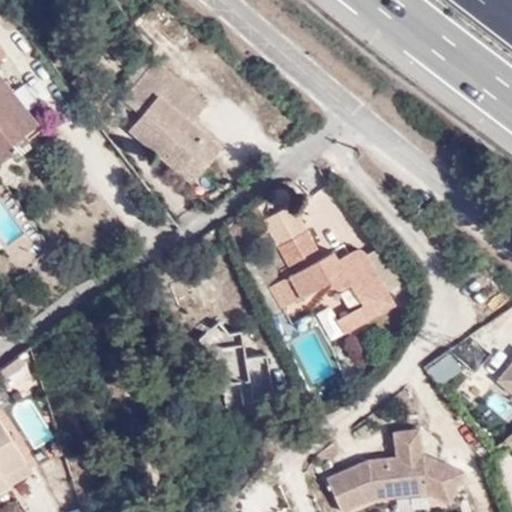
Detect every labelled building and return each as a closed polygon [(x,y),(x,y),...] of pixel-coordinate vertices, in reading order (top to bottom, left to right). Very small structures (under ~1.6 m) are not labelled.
[(167,165),(181,151),(195,163),(216,139),(187,115),(201,100),(149,55),(116,94),(132,108),(118,123),(167,165)] [(0,145),(36,115),(0,73),(0,145)] [(181,151),(167,165),(182,178),(195,163),(181,151)] [(301,229),(285,202),(254,221),(270,247),(301,229)] [(220,227),(224,234),(230,246),(242,241),(233,220),(220,227)] [(390,303),(363,256),(353,247),(333,259),(327,248),(316,255),(301,229),(270,247),(286,273),(262,287),(275,309),(321,282),(321,283),(326,288),(331,290),(338,290),(343,288),(354,305),(328,320),(338,335),(390,303)] [(219,408),(250,402),(241,359),(221,363),(216,336),(203,338),(194,326),(173,345),(193,366),(203,423),(221,421),(219,408)] [(511,362),(492,386),(511,403),(511,433),(503,443),(511,452),(511,362)] [(50,440),(34,397),(12,406),(28,449),(50,440)] [(9,480),(2,470),(25,455),(0,413),(0,487),(10,481),(9,480)] [(371,457),(330,475),(346,510),(380,497),(431,491),(450,499),(465,470),(427,453),(423,426),(397,428),(400,453),(371,457)] [(9,480),(31,465),(25,455),(2,470),(9,480)]
